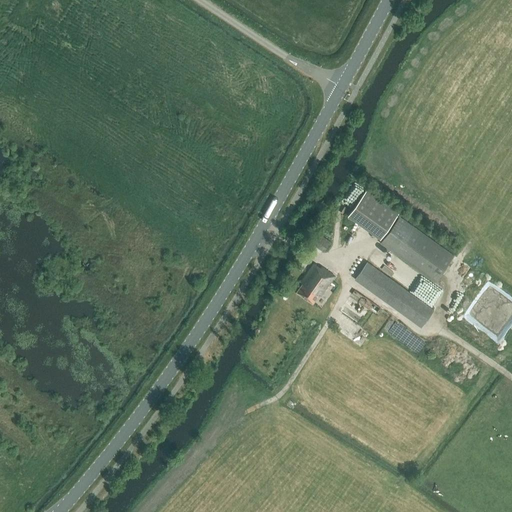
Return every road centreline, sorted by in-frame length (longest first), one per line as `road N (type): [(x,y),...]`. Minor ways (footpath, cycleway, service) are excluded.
road 1 (tertiary): [(60,511),(223,294),(342,86)]
road 2 (unclassified): [(342,86),(200,0)]
